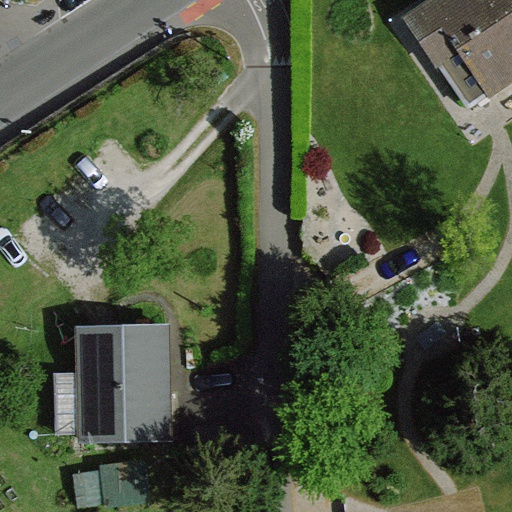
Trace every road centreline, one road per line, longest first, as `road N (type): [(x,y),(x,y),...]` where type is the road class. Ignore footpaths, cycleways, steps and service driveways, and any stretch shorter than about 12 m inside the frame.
road 1 (residential): [(250,0),(268,44),(278,128),(287,511)]
road 2 (tertiary): [(149,0),(15,86)]
